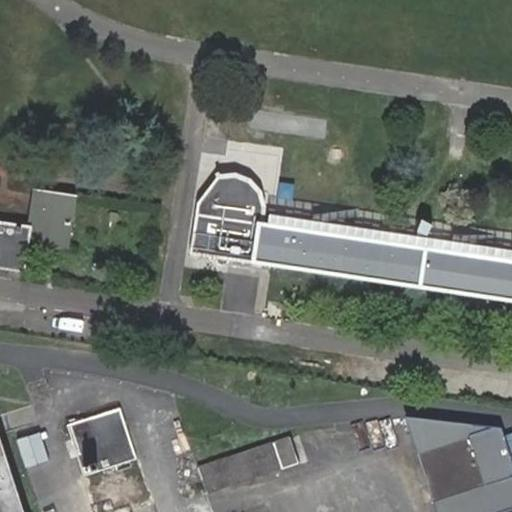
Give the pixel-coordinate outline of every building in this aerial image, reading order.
[(511,302),(511,261),(273,225),(260,223),(263,207),(259,192),(248,180),(232,175),(219,177),(199,204),(192,253),(511,302)] [(29,228),(0,223),(0,266),(23,270),(27,240),(67,246),(73,195),(34,190),(29,228)] [(136,458),(120,408),(69,426),(85,474),(136,458)] [(437,511),(493,511),(511,506),(511,460),(502,427),(407,416),(437,511)] [(0,511),(22,511),(0,437),(0,511)] [(280,467),(272,444),(198,469),(204,483),(206,491),(265,472),(280,467)]
